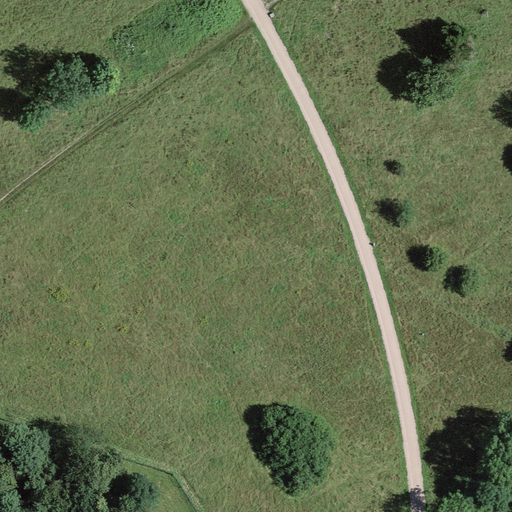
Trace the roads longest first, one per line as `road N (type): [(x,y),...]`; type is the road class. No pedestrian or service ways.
road 1 (track): [(0,205),(258,9)]
road 2 (track): [(0,432),(130,476)]
